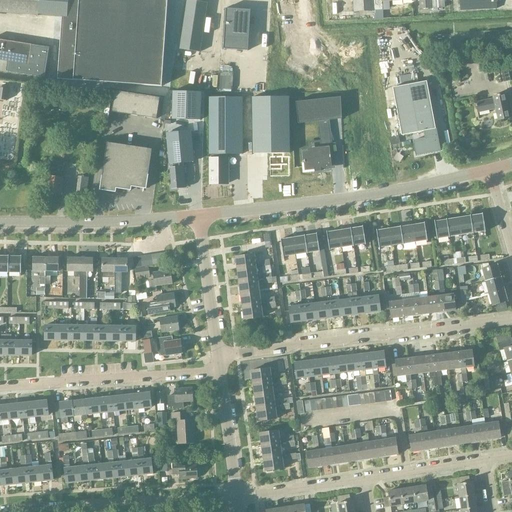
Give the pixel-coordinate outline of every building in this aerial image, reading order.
[(0,0),(0,12),(61,17),(57,80),(161,87),(167,0),(0,0)] [(187,0),(186,0),(173,86),(193,88),(207,3),(187,0)] [(353,0),(354,12),(382,10),(382,2),(381,2),(381,0),(353,0)] [(418,0),(419,9),(432,9),(444,8),(443,0),(418,0)] [(459,0),(460,11),(496,9),(495,0),(459,0)] [(226,9),(223,49),(247,51),(250,10),(226,9)] [(277,12),(276,78),(317,79),(318,13),(277,12)] [(49,48),(0,40),(0,60),(7,62),(6,72),(44,78),(49,48)] [(499,65),(503,83),(510,81),(506,64),(499,65)] [(439,152),(426,82),(392,88),(401,136),(423,132),(425,139),(413,141),(415,156),(433,153),(437,152),(439,152)] [(114,91),(111,113),(156,119),(159,98),(114,91)] [(173,92),(172,120),(200,120),(201,92),(173,92)] [(493,96),(493,98),(476,102),(478,113),(495,109),(498,121),(510,118),(505,94),(493,96)] [(288,97),(252,98),(253,154),(289,154),(288,97)] [(340,97),(295,102),(298,124),(319,122),(320,129),(325,129),(325,130),(324,121),(328,121),(341,119),(340,97)] [(226,155),(242,155),(242,98),(209,98),(209,155),(211,155),(211,159),(210,159),(210,184),(227,184),(227,159),(226,159),(226,155)] [(365,99),(348,100),(350,127),(367,126),(365,99)] [(193,162),(190,132),(166,134),(169,164),(172,164),(172,166),(169,167),(171,189),(185,188),(183,163),(193,162)] [(152,150),(106,143),(99,190),(115,193),(116,189),(130,191),(131,187),(146,189),(152,150)] [(304,160),(303,160),(303,164),(304,164),(305,170),(314,169),(314,172),(321,171),(321,169),(333,167),(331,148),(322,149),(322,151),(303,153),(304,160)] [(383,153),(363,156),(365,177),(385,175),(383,153)] [(291,155),(274,156),(274,172),(291,171),(291,155)] [(61,194),(63,178),(64,172),(48,170),(45,191),(61,194)] [(76,192),(86,194),(88,185),(77,183),(76,192)] [(482,215),(470,217),(473,233),(485,231),(482,215)] [(470,217),(458,219),(461,235),(473,233),(470,217)] [(458,219),(447,220),(449,237),(461,235),(458,219)] [(437,239),(449,237),(447,220),(434,222),(437,239)] [(424,224),(412,226),(415,242),(427,240),(424,224)] [(412,226),(400,228),(403,244),(415,242),(412,226)] [(363,228),(351,230),(353,246),(365,244),(363,228)] [(400,228),(389,229),(391,246),(403,244),(400,228)] [(379,248),(391,246),(389,229),(376,231),(379,248)] [(351,230),(339,232),(341,248),(353,246),(351,230)] [(329,249),(341,248),(339,232),(327,234),(329,249)] [(317,235),(304,237),(307,253),(319,251),(317,235)] [(304,237),(293,239),(295,255),(307,253),(304,237)] [(283,256),(295,255),(293,239),(281,241),(283,256)] [(235,257),(237,270),(256,268),(254,255),(235,257)] [(0,256),(0,272),(8,273),(8,257),(0,256)] [(134,269),(141,268),(139,256),(133,257),(134,269)] [(8,257),(8,273),(21,273),(21,257),(8,257)] [(40,277),(40,285),(45,285),(45,276),(45,271),(45,258),(33,258),(33,271),(39,271),(39,277),(40,277)] [(57,258),(45,258),(45,271),(57,272),(57,258)] [(75,278),(75,285),(79,285),(79,278),(79,272),(80,258),(68,258),(68,272),(74,272),(74,277),(75,278)] [(92,259),(80,258),(79,272),(79,278),(79,285),(79,299),(86,299),(86,285),(85,285),(85,278),(86,278),(86,272),(92,272),(92,259)] [(109,278),(109,286),(114,286),(114,259),(102,259),(102,272),(102,278),(109,278)] [(127,259),(114,259),(114,286),(119,286),(119,278),(120,278),(120,273),(127,273),(127,259)] [(497,265),(482,269),(485,281),(500,277),(497,265)] [(147,267),(141,268),(134,269),(136,278),(150,276),(148,267),(147,267)] [(237,270),(238,283),(257,280),(256,268),(237,270)] [(155,287),(172,284),(170,270),(153,273),(154,281),(148,282),(150,292),(156,291),(155,287)] [(435,279),(435,282),(433,282),(434,291),(440,290),(439,282),(438,282),(437,270),(432,271),(433,279),(435,279)] [(409,273),(399,275),(400,280),(400,282),(410,280),(409,273)] [(485,281),(489,293),(504,289),(500,277),(485,281)] [(238,283),(240,295),(259,292),(257,280),(238,283)] [(296,282),(285,283),(286,290),(297,290),(296,282)] [(357,299),(355,284),(351,285),(354,315),(367,314),(365,298),(357,299)] [(418,284),(413,285),(414,293),(415,299),(417,315),(430,314),(428,298),(419,299),(419,293),(418,284)] [(347,293),(348,300),(340,301),(342,317),(354,315),(351,285),(346,285),(347,293)] [(504,289),(489,293),(492,306),(507,302),(504,289)] [(240,295),(242,307),(261,305),(259,292),(240,295)] [(173,294),(156,296),(157,304),(146,305),(148,315),(170,312),(169,308),(175,308),(173,294)] [(456,311),(454,294),(440,296),(442,312),(456,311)] [(378,296),(365,298),(367,314),(380,312),(378,296)] [(440,296),(428,298),(430,314),(442,312),(440,296)] [(417,315),(415,299),(402,301),(404,317),(417,315)] [(340,301),(327,302),(329,318),(342,317),(340,301)] [(390,311),(391,319),(404,317),(402,301),(386,303),(387,311),(390,311)] [(327,302),(314,304),(316,320),(329,318),(327,302)] [(314,304),(302,306),(304,322),(316,320),(314,304)] [(262,318),(261,305),(242,307),(244,320),(262,318)] [(304,322),(302,306),(288,307),(290,323),(304,322)] [(178,330),(176,317),(159,319),(161,333),(178,330)] [(117,327),(109,327),(109,341),(122,341),(122,323),(117,323),(117,327)] [(135,327),(123,327),(123,323),(122,323),(122,341),(135,342),(135,327)] [(44,340),(57,340),(57,326),(44,326),(44,340)] [(57,340),(70,341),(70,326),(57,326),(57,340)] [(70,341),(83,341),(83,326),(70,326),(70,341)] [(83,341),(96,341),(96,326),(83,326),(83,341)] [(96,341),(109,341),(109,327),(96,326),(96,341)] [(6,356),(18,356),(18,341),(11,341),(11,335),(6,335),(6,356)] [(161,356),(182,353),(180,340),(173,341),(172,337),(143,341),(145,354),(161,352),(161,356)] [(504,350),(507,361),(511,359),(511,340),(511,339),(497,343),(499,351),(504,350)] [(31,356),(32,341),(18,341),(18,356),(31,356)] [(472,350),(459,352),(463,383),(467,382),(466,374),(465,368),(474,367),(472,350)] [(383,352),(370,353),(372,369),(385,368),(383,352)] [(448,370),(460,368),(461,374),(457,375),(458,383),(463,383),(459,352),(446,354),(448,370)] [(367,390),(364,370),(372,369),(370,353),(358,355),(360,371),(360,377),(362,391),(367,390)] [(441,377),(440,371),(448,370),(446,354),(433,355),(437,386),(442,385),(441,377)] [(358,355),(345,357),(347,373),(360,371),(358,355)] [(423,373),(428,372),(429,379),(431,379),(432,386),(437,386),(433,355),(421,357),(423,373)] [(345,357),(332,358),(334,374),(347,373),(345,357)] [(421,357),(408,359),(410,375),(423,373),(421,357)] [(332,358),(320,360),(322,376),(334,374),(332,358)] [(397,376),(405,375),(407,390),(412,389),(411,381),(410,375),(408,359),(395,361),(397,376)] [(320,360),(307,362),(309,377),(322,376),(320,360)] [(296,379),(309,377),(307,362),(294,363),(296,379)] [(251,371),(252,384),(271,381),(270,368),(251,371)] [(252,384),(254,396),(273,394),(271,381),(252,384)] [(192,402),(192,388),(175,389),(175,397),(167,397),(168,409),(183,408),(183,403),(192,402)] [(144,413),(144,408),(152,407),(150,393),(137,394),(138,409),(139,413),(144,413)] [(125,410),(138,409),(137,394),(124,395),(125,410)] [(254,396),(256,408),(275,406),(273,394),(254,396)] [(124,395),(111,397),(113,418),(113,417),(119,416),(119,411),(125,410),(124,395)] [(358,395),(347,396),(349,407),(359,405),(358,395)] [(99,413),(107,412),(108,418),(113,418),(111,397),(98,398),(99,413)] [(98,398),(85,400),(86,414),(87,414),(99,413),(98,398)] [(331,398),(320,399),(322,410),(333,409),(331,398)] [(74,416),(81,415),(81,421),(87,420),(87,414),(86,414),(85,400),(72,401),(74,416)] [(47,401),(34,402),(35,417),(49,415),(47,401)] [(74,416),(72,401),(59,403),(61,424),(68,423),(67,416),(74,416)] [(34,402),(21,404),(22,418),(35,417),(34,402)] [(21,404),(8,405),(9,420),(22,418),(21,404)] [(8,405),(0,405),(0,420),(9,420),(8,405)] [(276,419),(275,406),(256,408),(257,421),(276,419)] [(167,421),(166,413),(157,413),(158,422),(167,421)] [(194,430),(194,421),(184,421),(184,413),(172,414),(173,422),(177,422),(178,443),(193,443),(193,430),(194,430)] [(424,419),(419,420),(424,450),(437,448),(434,432),(427,433),(426,426),(425,426),(424,419)] [(421,428),(422,434),(409,436),(411,452),(424,450),(419,420),(414,420),(416,429),(421,428)] [(498,422),(485,424),(487,440),(500,438),(498,422)] [(143,425),(144,432),(153,431),(152,424),(143,425)] [(485,424),(472,426),(475,442),(487,440),(485,424)] [(385,425),(380,426),(385,457),(398,454),(395,438),(387,440),(385,425)] [(138,426),(127,427),(128,434),(139,433),(138,426)] [(382,440),(369,442),(372,459),(385,457),(380,426),(375,427),(377,435),(381,435),(382,440)] [(472,426),(460,428),(462,444),(475,442),(472,426)] [(117,428),(118,435),(128,434),(127,427),(117,428)] [(460,428),(447,430),(450,446),(462,444),(460,428)] [(112,429),(101,430),(102,437),(113,436),(112,429)] [(92,438),(102,437),(101,430),(91,431),(92,438)] [(447,430),(434,432),(437,448),(450,446),(447,430)] [(48,431),(37,433),(38,440),(55,438),(54,431),(48,432),(48,431)] [(259,434),(261,446),(280,444),(278,431),(259,434)] [(86,432),(76,433),(76,440),(87,439),(86,432)] [(28,441),(38,440),(37,433),(27,434),(28,441)] [(59,442),(66,441),(76,440),(76,433),(65,434),(58,435),(59,442)] [(334,433),(329,434),(334,464),(347,462),(344,446),(332,448),(331,442),(335,442),(334,433)] [(22,434),(11,436),(12,443),(23,441),(22,434)] [(325,449),(319,450),(321,466),(334,464),(329,434),(330,438),(324,439),(325,449)] [(2,444),(12,443),(11,436),(1,437),(2,444)] [(369,442),(357,444),(359,460),(372,459),(369,442)] [(83,466),(77,467),(78,482),(91,480),(87,450),(86,444),(81,444),(83,466)] [(261,446),(263,459),(282,456),(280,444),(261,446)] [(357,444),(344,446),(347,462),(359,460),(357,444)] [(5,450),(7,450),(6,446),(0,447),(0,458),(0,459),(1,467),(2,471),(3,485),(16,484),(14,469),(7,470),(5,450)] [(107,452),(108,463),(102,464),(103,479),(116,477),(112,446),(111,446),(112,451),(107,452)] [(118,450),(116,451),(115,446),(112,446),(116,477),(128,476),(126,461),(119,462),(118,450)] [(142,448),(138,448),(139,457),(141,475),(153,473),(152,459),(144,459),(144,455),(143,455),(142,448)] [(93,449),(87,450),(91,480),(103,479),(102,464),(94,465),(93,453),(93,449)] [(308,469),(321,466),(319,450),(306,452),(308,469)] [(44,454),(46,466),(39,467),(40,481),(53,480),(52,465),(50,453),(44,454)] [(30,455),(25,456),(28,483),(40,481),(39,467),(32,467),(30,455)] [(21,469),(14,469),(16,484),(28,483),(25,456),(20,457),(21,464),(20,465),(21,469)] [(62,456),(64,468),(65,483),(78,482),(77,467),(69,468),(68,456),(62,456)] [(284,469),(282,456),(263,459),(264,472),(266,472),(266,473),(272,472),(272,471),(284,469)] [(128,476),(141,475),(139,457),(133,457),(133,461),(126,461),(128,476)] [(196,465),(181,465),(181,462),(171,462),(172,476),(179,475),(180,479),(197,478),(196,465)] [(510,488),(511,487),(511,471),(507,473),(509,481),(501,482),(503,496),(511,495),(510,488)] [(457,484),(459,497),(474,494),(472,481),(457,484)] [(425,485),(413,487),(415,503),(427,501),(428,504),(434,503),(431,486),(426,487),(425,485)] [(413,487),(400,489),(403,505),(415,503),(413,487)] [(390,507),(403,505),(400,489),(387,491),(390,507)] [(354,511),(353,501),(350,501),(349,494),(337,496),(339,511),(335,511),(354,511)] [(459,497),(461,509),(476,507),(474,494),(459,497)]
